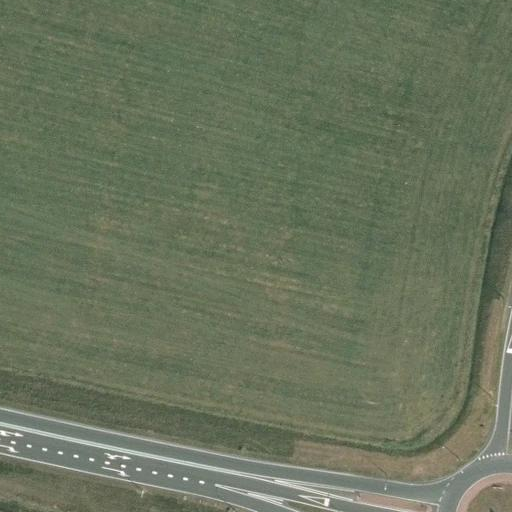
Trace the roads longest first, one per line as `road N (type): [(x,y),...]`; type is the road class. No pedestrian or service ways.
road 1 (trunk): [(455,487),(412,494),(224,470)]
road 2 (trunk): [(167,459),(0,425)]
road 3 (trunk): [(224,470),(366,511)]
road 4 (trunk): [(511,342),(489,465)]
